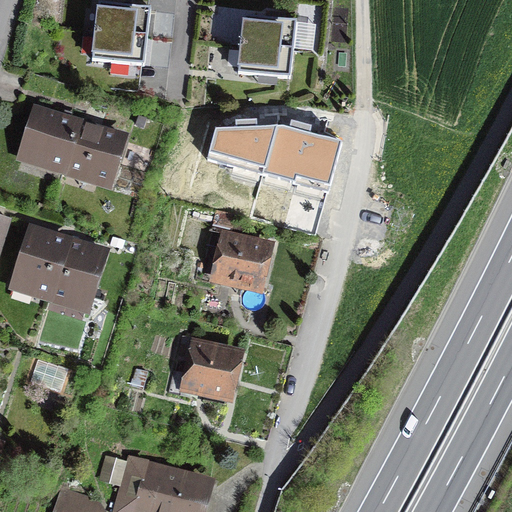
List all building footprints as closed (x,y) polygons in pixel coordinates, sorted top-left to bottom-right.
[(151,9),(99,3),(95,32),(148,38),(151,9)] [(297,23),(245,17),(241,45),(294,51),(297,23)] [(148,38),(95,32),(92,61),(144,67),(148,38)] [(294,51),(241,45),(238,74),(290,80),(294,51)] [(328,111),(302,107),(298,129),(325,134),(328,111)] [(80,125),(37,112),(24,154),(66,168),(80,125)] [(122,139),(80,125),(66,168),(109,182),(122,139)] [(292,142),(242,130),(233,166),(283,178),(292,142)] [(0,248),(9,221),(0,218),(0,248)] [(68,242),(32,231),(16,283),(52,294),(68,242)] [(267,249),(223,239),(214,278),(258,288),(267,249)] [(104,253),(68,242),(52,294),(87,306),(104,253)] [(237,358),(197,348),(198,341),(183,337),(178,358),(192,362),(187,386),(206,390),(204,400),(226,406),(237,358)] [(146,374),(136,371),(132,386),(142,388),(146,374)] [(200,511),(209,481),(130,460),(116,511),(200,511)] [(100,511),(96,499),(63,488),(54,511),(100,511)]
